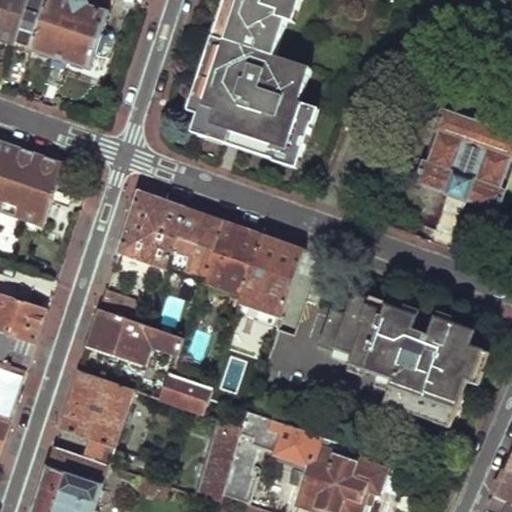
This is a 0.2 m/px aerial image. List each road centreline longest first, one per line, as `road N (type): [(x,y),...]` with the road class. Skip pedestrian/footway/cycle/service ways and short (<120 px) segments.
road 1 (residential): [(124,156),(511,292)]
road 2 (residential): [(8,511),(124,156)]
road 3 (residential): [(124,156),(176,0)]
road 4 (residential): [(0,112),(124,156)]
road 5 (residential): [(463,511),(511,402)]
